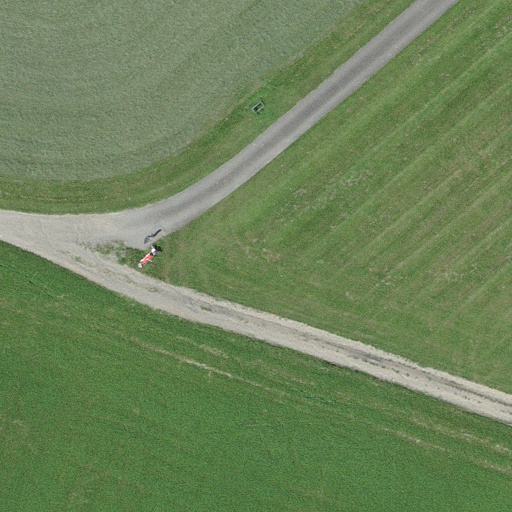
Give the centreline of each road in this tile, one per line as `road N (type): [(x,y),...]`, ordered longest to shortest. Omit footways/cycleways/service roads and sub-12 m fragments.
road 1 (unclassified): [(0,224),(44,235),(125,236),(207,196),(441,0)]
road 2 (track): [(511,416),(202,309),(44,235)]
